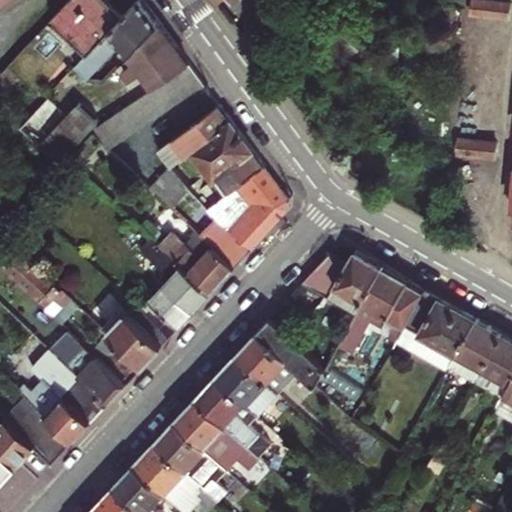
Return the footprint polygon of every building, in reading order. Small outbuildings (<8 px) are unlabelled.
[(97,0),(70,0),(58,14),(72,27),(97,0)] [(117,0),(97,0),(72,27),(93,47),(127,10),(124,6),(117,0)] [(136,0),(127,10),(93,47),(74,67),(79,72),(83,68),(91,76),(119,46),(125,36),(134,51),(162,19),(155,9),(148,0),(136,0)] [(209,0),(215,8),(221,16),(233,7),(239,15),(259,0),(209,0)] [(511,0),(508,0),(474,0),(474,15),(511,17),(511,0)] [(511,20),(478,17),(478,23),(511,27),(511,20)] [(157,63),(182,45),(174,34),(162,19),(134,51),(147,70),(157,63)] [(511,34),(511,27),(478,23),(477,31),(511,34)] [(265,56),(268,31),(253,29),(250,54),(265,56)] [(96,129),(115,147),(209,83),(193,61),(98,127),(96,129)] [(57,163),(99,119),(79,101),(66,114),(51,99),(22,129),(57,163)] [(178,135),(190,152),(196,147),(206,161),(245,132),(241,126),(236,119),(230,123),(219,108),(225,104),(224,102),(178,135)] [(236,119),(225,104),(219,108),(230,123),(236,119)] [(223,172),(235,189),(239,186),(268,164),(266,161),(260,166),(249,150),(255,146),(251,141),(245,132),(206,161),(217,176),(223,172)] [(190,152),(178,135),(162,147),(174,163),(190,152)] [(458,139),(458,155),(497,155),(497,138),(458,139)] [(255,146),(249,150),(260,166),(266,161),(255,146)] [(502,160),(465,155),(464,164),(501,168),(502,160)] [(180,172),(184,177),(199,167),(195,161),(180,172)] [(155,186),(175,206),(191,187),(184,177),(180,172),(174,164),(155,186)] [(281,182),(268,164),(239,186),(255,199),(230,226),(216,214),(202,231),(237,265),(291,207),(283,201),(291,195),(281,182)] [(463,171),(500,175),(501,168),(464,164),(463,171)] [(206,176),(199,167),(184,177),(191,187),(206,176)] [(223,172),(217,176),(229,193),(235,189),(223,172)] [(232,270),(237,265),(202,231),(180,210),(174,215),(195,236),(190,240),(177,227),(163,242),(214,289),(225,278),(232,270)] [(207,297),(214,289),(163,242),(136,216),(124,229),(161,262),(167,268),(161,274),(149,287),(155,293),(135,314),(165,342),(207,297)] [(14,249),(5,258),(9,262),(23,249),(13,240),(9,244),(14,249)] [(58,284),(23,249),(9,262),(45,298),(58,284)] [(358,250),(350,262),(332,252),(305,281),(357,313),(384,265),(376,260),(358,250)] [(161,262),(155,269),(161,274),(167,268),(161,262)] [(410,279),(384,265),(357,313),(387,330),(395,317),(410,325),(413,321),(431,291),(410,279)] [(413,321),(435,334),(453,304),(444,299),(431,291),(413,321)] [(455,357),(457,353),(478,318),(469,312),(453,304),(435,334),(413,321),(410,325),(408,330),(455,357)] [(165,342),(135,314),(129,307),(109,328),(129,347),(145,362),(157,350),(165,342)] [(259,329),(302,369),(316,383),(326,366),(272,316),(266,322),(259,329)] [(478,318),(457,353),(455,357),(448,370),(474,385),(479,377),(484,368),(504,333),(490,324),(478,318)] [(302,369),(259,329),(246,343),(237,352),(280,392),(302,369)] [(448,370),(455,357),(408,330),(399,344),(447,372),(448,370)] [(511,336),(504,333),(484,368),(479,377),(505,393),(511,381),(511,336)] [(75,347),(62,334),(57,339),(76,357),(89,343),(84,338),(75,347)] [(57,339),(52,344),(65,356),(110,400),(122,388),(128,381),(112,365),(89,343),(76,357),(57,339)] [(140,368),(145,362),(129,347),(112,365),(128,381),(140,368)] [(230,360),(217,374),(260,413),(280,392),(237,352),(230,360)] [(38,383),(17,363),(8,374),(29,394),(75,438),(85,427),(102,409),(110,400),(65,356),(46,376),(53,383),(42,394),(35,387),(38,383)] [(217,374),(205,386),(195,396),(260,456),(272,442),(251,422),(260,413),(217,374)] [(67,447),(75,438),(29,394),(8,415),(38,443),(55,459),(67,447)] [(260,456),(195,396),(186,407),(176,417),(229,467),(238,457),(251,468),(261,456),(260,456)] [(0,419),(0,442),(21,462),(30,452),(38,443),(8,415),(2,421),(0,419)] [(218,480),(229,467),(176,417),(166,428),(155,440),(219,499),(227,489),(218,480)] [(211,507),(219,499),(155,440),(147,448),(134,462),(170,494),(174,498),(189,511),(201,498),(211,507)] [(0,483),(7,477),(21,462),(0,442),(0,483)] [(166,498),(170,494),(134,462),(127,470),(115,482),(145,511),(162,494),(166,498)] [(144,511),(145,511),(115,482),(107,490),(94,505),(101,511),(144,511)]
